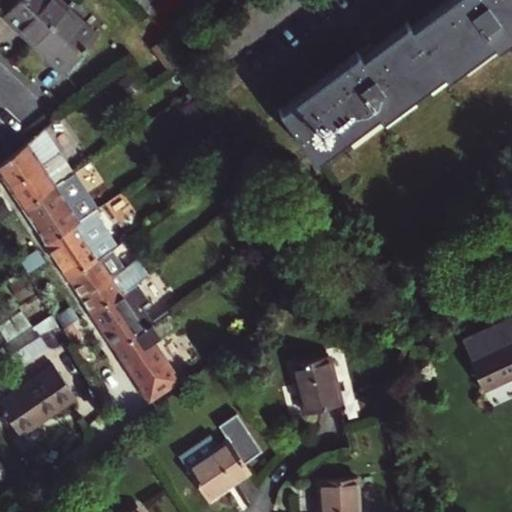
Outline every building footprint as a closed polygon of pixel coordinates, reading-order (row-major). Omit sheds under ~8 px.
[(17,0),(0,19),(0,22),(11,32),(14,28),(32,45),(61,13),(50,2),(51,0),(17,0)] [(64,9),(55,0),(51,0),(50,2),(61,13),(64,9)] [(511,0),(456,0),(454,2),(452,0),(446,0),(403,31),(399,27),(367,50),(352,60),(349,55),(272,112),(307,160),(383,106),(387,110),(434,76),(437,81),(486,47),(489,51),(511,34),(511,0)] [(76,20),(64,9),(61,13),(73,23),(76,20)] [(73,23),(61,13),(32,45),(51,62),(48,66),(59,77),(96,38),(76,20),(73,23)] [(28,48),(32,45),(14,28),(11,32),(28,48)] [(347,52),(349,55),(352,60),(367,50),(362,42),(347,52)] [(168,66),(151,43),(141,51),(158,74),(168,66)] [(28,48),(48,66),(51,62),(32,45),(28,48)] [(184,89),(172,98),(195,129),(207,120),(184,89)] [(233,155),(207,120),(195,129),(220,164),(233,155)] [(0,178),(6,188),(55,152),(40,130),(0,161),(0,178)] [(70,142),(55,152),(6,188),(21,209),(70,173),(85,162),(70,142)] [(70,173),(21,209),(42,240),(91,204),(70,173)] [(282,221),(255,185),(239,199),(265,234),(282,221)] [(91,204),(42,240),(67,276),(109,246),(117,240),(91,204)] [(282,221),(265,234),(297,275),(313,263),(282,221)] [(123,264),(109,246),(67,276),(91,311),(124,286),(140,274),(131,258),(123,264)] [(124,286),(91,311),(115,345),(147,321),(124,286)] [(147,321),(115,345),(150,397),(178,378),(152,340),(177,321),(167,306),(147,321)] [(49,312),(30,324),(36,334),(55,322),(49,312)] [(72,326),(62,333),(66,340),(73,351),(83,344),(72,326)] [(331,357),(298,364),(306,413),(341,407),(331,357)] [(56,364),(0,399),(0,401),(21,435),(77,399),(56,364)] [(228,443),(186,467),(205,499),(247,475),(228,443)] [(363,511),(363,478),(327,478),(327,509),(327,511),(363,511)]
